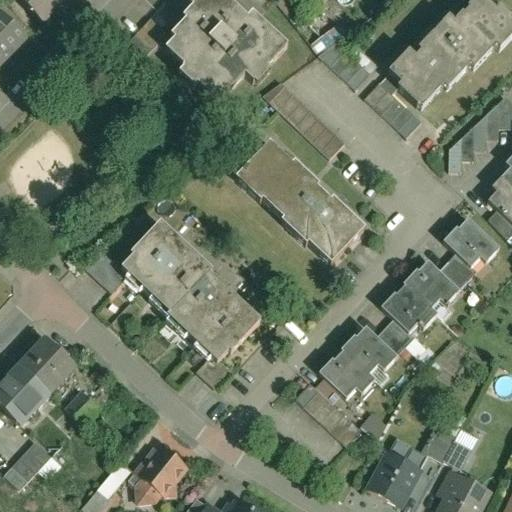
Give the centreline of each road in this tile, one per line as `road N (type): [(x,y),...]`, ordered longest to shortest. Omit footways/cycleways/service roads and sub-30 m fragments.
road 1 (residential): [(302,87),(436,210),(214,447)]
road 2 (residential): [(214,447),(40,285)]
road 3 (residential): [(117,0),(0,122)]
road 4 (residential): [(319,511),(214,447)]
